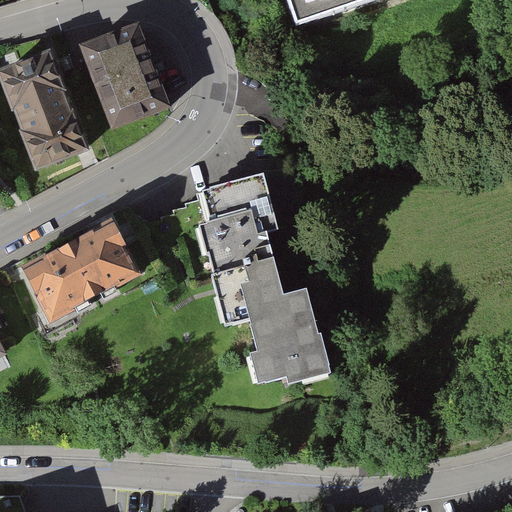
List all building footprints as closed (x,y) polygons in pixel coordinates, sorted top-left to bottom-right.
[(262,0),(277,32),(370,0),(262,0)] [(138,32),(82,53),(115,138),(171,117),(138,32)] [(49,58),(0,76),(0,90),(35,180),(89,158),(49,58)] [(232,184),(175,202),(184,231),(168,237),(183,282),(176,284),(195,342),(216,335),(236,394),(304,372),(278,292),(249,302),(229,242),(249,236),(232,184)] [(87,223),(0,273),(0,278),(30,330),(120,278),(87,223)]
